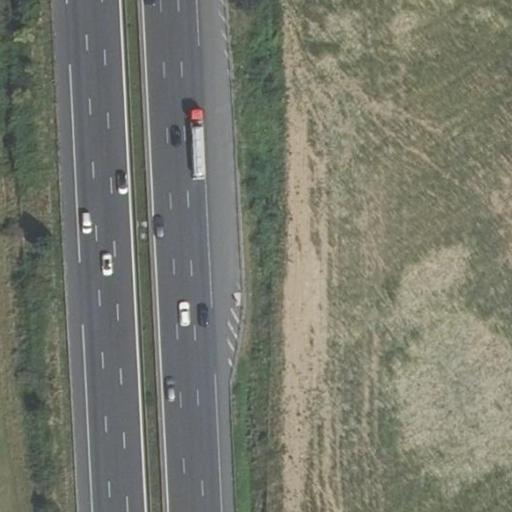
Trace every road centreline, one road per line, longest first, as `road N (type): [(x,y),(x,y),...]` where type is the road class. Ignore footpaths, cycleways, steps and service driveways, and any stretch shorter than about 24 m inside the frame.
road 1 (motorway): [(195,511),(170,0)]
road 2 (motorway): [(92,0),(117,511)]
